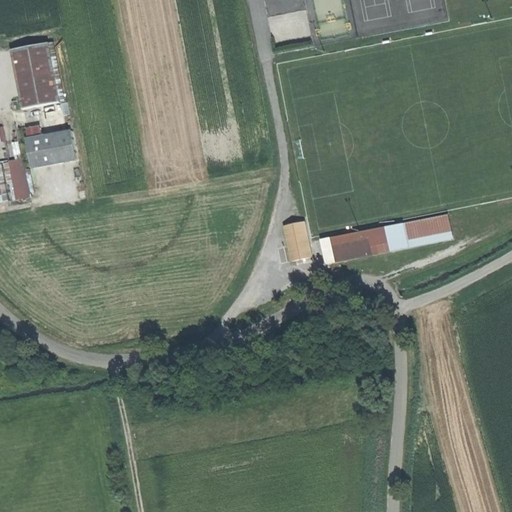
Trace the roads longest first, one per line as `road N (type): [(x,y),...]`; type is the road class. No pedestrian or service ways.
road 1 (tertiary): [(0,311),(67,353),(112,362),(171,358),(244,334),(335,286),(382,283),(401,333),(395,511)]
road 2 (track): [(371,282),(511,219)]
road 3 (track): [(140,511),(112,362)]
